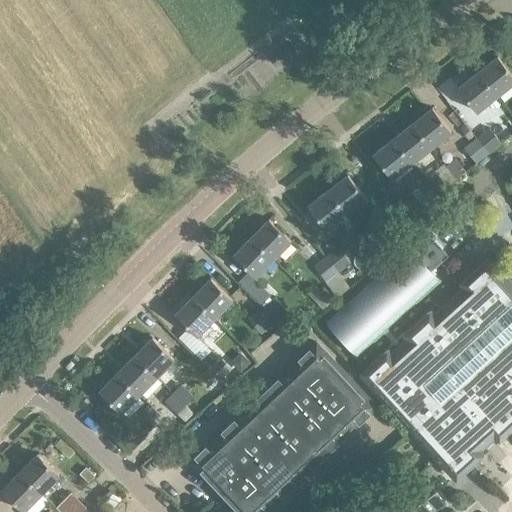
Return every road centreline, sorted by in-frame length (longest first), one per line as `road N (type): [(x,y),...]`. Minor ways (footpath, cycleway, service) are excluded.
road 1 (tertiary): [(28,381),(172,238),(467,0)]
road 2 (residential): [(163,511),(28,381)]
